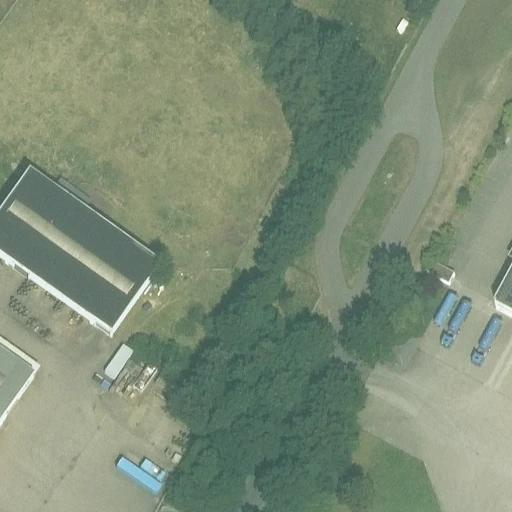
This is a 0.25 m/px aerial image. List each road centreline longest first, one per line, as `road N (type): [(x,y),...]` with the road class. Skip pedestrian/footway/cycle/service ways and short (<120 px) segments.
road 1 (unclassified): [(344,321),(431,158),(427,128),(399,114),(380,121),(323,243),(328,269)]
road 2 (unclassified): [(243,511),(344,321)]
road 3 (unknown): [(139,511),(0,424)]
